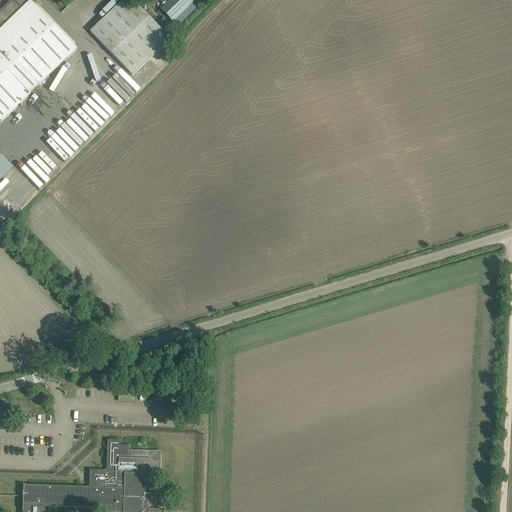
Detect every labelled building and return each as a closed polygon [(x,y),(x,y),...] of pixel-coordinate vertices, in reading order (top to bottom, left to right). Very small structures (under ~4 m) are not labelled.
[(30,1),(30,2),(28,0),(14,0),(0,14),(0,121),(1,123),(77,49),(30,1)] [(133,76),(170,40),(130,0),(123,0),(90,32),(133,76)] [(189,0),(169,0),(159,10),(172,23),(193,3),(189,0)] [(164,19),(160,23),(171,34),(175,30),(164,19)] [(109,119),(134,95),(114,74),(89,98),(109,119)] [(82,142),(91,133),(72,115),(64,123),(82,142)] [(53,173),(77,148),(60,132),(55,137),(52,135),(33,154),(53,173)] [(0,180),(13,168),(0,155),(0,180)] [(0,193),(14,180),(10,176),(0,185),(0,193)] [(89,487),(24,485),(24,484),(23,484),(23,496),(22,511),(48,511),(49,506),(103,508),(102,511),(163,511),(164,511),(164,510),(149,509),(150,476),(160,476),(161,453),(130,451),(130,446),(120,446),(121,441),(107,440),(106,471),(89,470),(89,487)]
